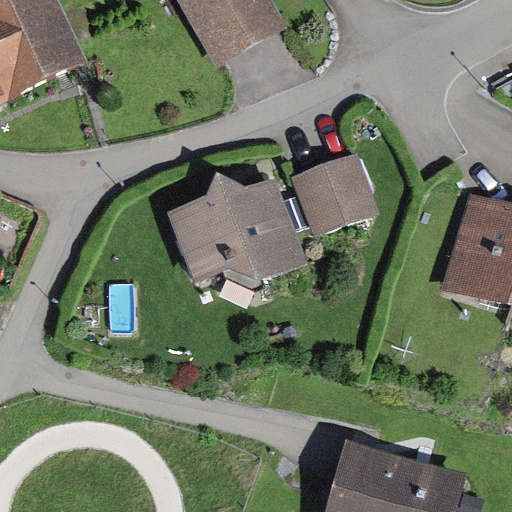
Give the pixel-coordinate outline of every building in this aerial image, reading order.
[(0,0),(0,107),(90,69),(60,0),(0,0)] [(174,0),(214,70),(286,30),(269,0),(174,0)] [(287,184),(310,243),(374,219),(351,160),(287,184)] [(240,295),(307,274),(277,190),(246,199),(238,186),(207,195),(212,207),(169,222),(198,296),(235,280),(240,295)] [(511,210),(469,199),(442,295),(511,313),(511,210)] [(456,511),(465,482),(345,447),(326,511),(456,511)]
